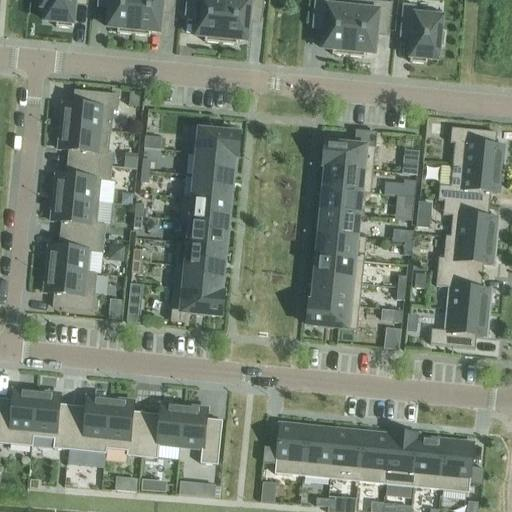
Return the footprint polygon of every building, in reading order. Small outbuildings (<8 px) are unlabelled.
[(47,10),(45,24),(57,25),(56,29),(73,31),(76,3),(88,3),(88,0),(42,0),(42,10),(47,10)] [(97,0),(97,5),(110,6),(108,30),(118,31),(117,36),(133,37),(136,0),(97,0)] [(136,0),(133,37),(149,39),(150,34),(159,35),(162,11),(175,12),(175,0),(136,0)] [(221,46),(225,0),(186,0),(185,13),(198,14),(195,38),(205,40),(205,44),(221,46)] [(225,0),(221,46),(237,48),(237,43),(247,44),(249,20),(262,21),(264,0),(225,0)] [(332,57),(348,58),(354,2),(334,0),(314,0),(312,26),(325,27),(323,51),(332,52),(332,57)] [(392,6),(354,2),(348,58),(364,60),(364,55),(374,56),(377,32),(389,34),(392,6)] [(410,65),(426,66),(426,62),(438,63),(439,50),(444,50),(446,34),(441,33),(443,15),(416,13),(416,8),(402,7),(400,35),(412,36),(410,65)] [(63,105),(61,129),(111,134),(113,112),(118,113),(119,98),(74,93),(73,106),(63,105)] [(130,95),(129,108),(139,109),(141,96),(130,95)] [(431,125),(430,136),(443,137),(444,126),(431,125)] [(61,129),(59,152),(68,153),(67,166),(112,170),(113,156),(109,155),(111,134),(61,129)] [(452,131),(450,146),(455,147),(453,168),(502,173),(505,150),(495,149),(497,136),(452,131)] [(192,156),(237,160),(240,136),(195,132),(192,156)] [(145,140),(144,151),(152,151),(161,152),(161,151),(161,141),(153,140),(145,140)] [(326,145),(323,170),(326,170),(326,168),(373,173),(375,150),(366,150),(326,145)] [(195,179),(233,182),(235,160),(237,161),(237,160),(192,156),(197,157),(195,179)] [(124,160),(123,171),(136,172),(138,161),(124,160)] [(143,162),(142,173),(151,174),(152,163),(143,162)] [(56,177),(54,201),(99,205),(101,184),(110,185),(112,170),(67,166),(66,178),(56,177)] [(411,166),(409,177),(417,178),(418,167),(411,166)] [(326,170),(324,191),(366,196),(366,197),(371,197),(373,173),(326,168),(326,170)] [(439,188),(438,204),(444,204),(444,203),(489,208),(491,196),(500,197),(502,173),(453,168),(452,170),(450,190),(439,188)] [(149,186),(151,174),(142,173),(141,185),(149,186)] [(183,200),(183,201),(230,206),(233,183),(195,179),(193,201),(183,200)] [(407,188),(406,200),(415,200),(416,188),(407,188)] [(324,191),(321,214),(359,218),(359,219),(364,219),(366,197),(366,196),(324,191)] [(122,196),(121,207),(132,208),(133,197),(122,196)] [(414,213),(415,200),(406,200),(406,212),(414,213)] [(54,201),(51,224),(61,225),(60,237),(105,242),(106,228),(97,227),(99,205),(54,201)] [(183,201),(181,223),(228,228),(230,206),(183,201)] [(444,204),(443,218),(452,219),(450,239),(450,240),(495,245),(498,221),(488,220),(489,208),(444,203),(444,204)] [(419,205),(418,218),(430,219),(431,206),(420,205),(419,205)] [(136,207),(134,219),(143,220),(144,207),(136,207)] [(321,214),(319,237),(357,241),(357,240),(359,219),(359,218),(321,214)] [(142,231),(143,220),(134,219),(134,230),(142,231)] [(178,246),(226,250),(228,228),(181,223),(181,224),(190,225),(188,246),(178,245),(178,246)] [(406,234),(405,246),(413,246),(414,235),(406,234)] [(49,249),(47,271),(87,275),(89,255),(102,256),(103,256),(103,254),(105,242),(60,237),(58,250),(49,249)] [(319,237),(317,260),(364,265),(366,241),(357,240),(357,241),(319,237)] [(439,261),(437,275),(482,280),(483,267),(493,268),(495,245),(450,240),(450,239),(446,239),(443,261),(439,261)] [(176,268),(223,273),(226,250),(178,246),(176,268)] [(412,258),(413,246),(405,246),(404,257),(412,258)] [(134,253),(133,265),(141,265),(142,254),(134,253)] [(317,260),(314,283),(362,288),(364,265),(317,260)] [(140,277),(141,265),(133,265),(132,276),(140,277)] [(174,291),(224,296),(224,295),(221,295),(223,273),(176,268),(174,291)] [(46,273),(44,296),(54,297),(52,310),(97,314),(99,299),(94,299),(96,276),(87,275),(47,271),(46,273)] [(437,275),(436,289),(450,291),(448,314),(488,318),(490,293),(481,292),(482,280),(437,275)] [(415,278),(415,291),(425,292),(426,278),(415,278)] [(398,279),(397,291),(406,292),(407,280),(398,279)] [(312,305),(312,306),(359,311),(362,288),(314,283),(312,305)] [(138,288),(130,287),(129,299),(137,299),(138,288)] [(185,316),(221,319),(224,296),(174,291),(171,324),(185,325),(185,316)] [(405,304),(406,292),(397,291),(396,303),(405,304)] [(310,304),(307,328),(357,333),(359,311),(312,306),(312,305),(310,304)] [(109,312),(107,323),(120,325),(122,313),(109,312)] [(395,314),(394,326),(402,326),(403,314),(395,314)] [(432,332),(430,348),(475,352),(476,339),(486,340),(488,318),(448,314),(446,334),(432,332)] [(408,317),(406,333),(407,333),(417,334),(418,318),(408,317)] [(389,352),(399,353),(401,333),(391,332),(389,352)] [(0,446),(33,450),(34,440),(34,436),(38,393),(12,390),(11,402),(0,401),(0,446)] [(34,436),(34,440),(54,442),(53,452),(68,453),(73,409),(62,408),(63,395),(38,393),(34,436)] [(73,409),(68,453),(106,457),(107,452),(107,444),(112,400),(85,398),(84,410),(73,409)] [(107,444),(107,452),(127,454),(127,459),(142,461),(146,416),(134,415),(136,403),(112,400),(107,444)] [(146,416),(142,461),(157,462),(157,461),(159,449),(179,451),(180,451),(184,408),(159,405),(158,417),(146,416)] [(184,408),(180,451),(201,453),(200,467),(218,468),(219,455),(222,424),(209,422),(210,410),(184,408)] [(264,450),(263,466),(274,467),(273,477),(303,480),(304,466),(308,428),(278,425),(276,451),(264,450)] [(304,466),(303,480),(330,482),(331,469),(335,431),(308,428),(304,466)] [(331,469),(330,482),(357,485),(359,472),(362,434),(335,431),(331,469)] [(359,472),(357,485),(385,488),(387,475),(391,436),(362,434),(359,472)] [(387,475),(385,488),(412,491),(413,477),(417,439),(391,436),(387,475)] [(413,477),(412,491),(440,494),(442,480),(446,442),(417,439),(413,477)] [(442,480),(440,494),(469,497),(470,487),(482,488),(484,472),(471,470),(474,445),(446,442),(442,480)] [(116,481),(115,493),(137,495),(138,482),(116,481)] [(141,483),(141,494),(154,495),(155,484),(141,483)] [(204,487),(203,501),(214,502),(215,490),(215,488),(204,487)] [(316,501),(315,509),(328,510),(328,502),(316,501)] [(328,502),(328,510),(340,511),(340,503),(328,502)]
